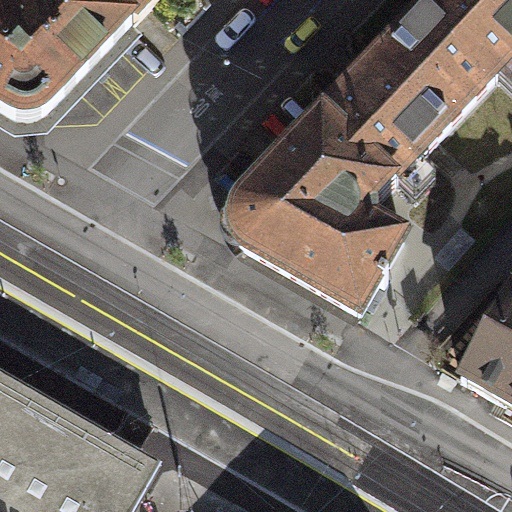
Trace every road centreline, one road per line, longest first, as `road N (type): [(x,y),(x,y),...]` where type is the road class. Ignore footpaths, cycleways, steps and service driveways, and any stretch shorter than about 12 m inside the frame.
road 1 (tertiary): [(511,473),(80,242)]
road 2 (tertiary): [(0,306),(359,511)]
road 3 (residential): [(80,242),(302,0)]
